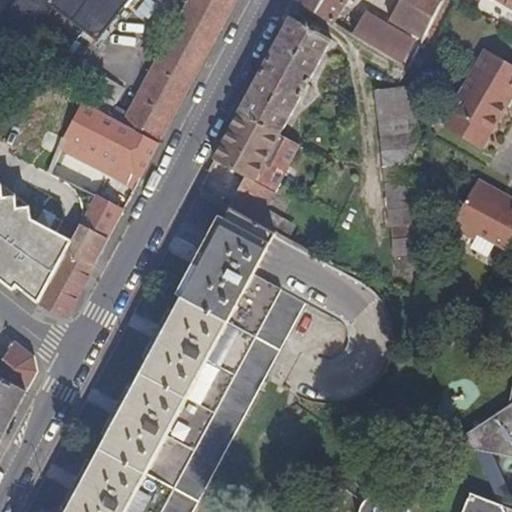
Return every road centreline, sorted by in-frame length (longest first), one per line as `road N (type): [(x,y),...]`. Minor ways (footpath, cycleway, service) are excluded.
road 1 (secondary): [(273,0),(77,358)]
road 2 (unknown): [(167,194),(361,312)]
road 3 (secondary): [(77,358),(0,502)]
